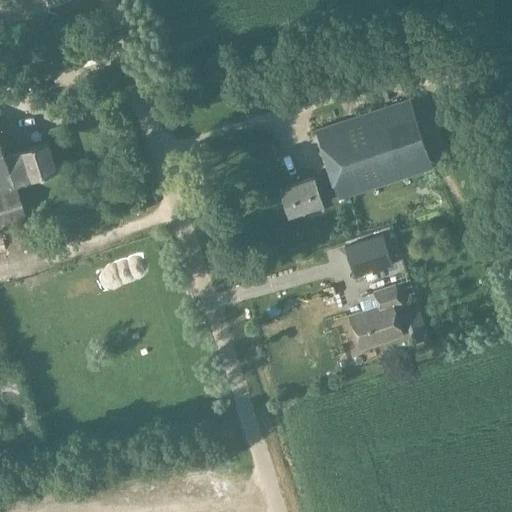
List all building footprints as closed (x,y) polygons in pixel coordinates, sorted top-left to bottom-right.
[(413,65),(415,71),(462,56),(452,26),(350,58),(358,83),(413,65)] [(11,68),(0,71),(0,89),(16,84),(11,68)] [(339,197),(431,167),(408,98),(316,128),(331,175),(314,181),(313,176),(280,187),(289,215),(322,203),(320,196),(336,190),(339,197)] [(67,143),(79,143),(80,128),(67,127),(67,143)] [(47,141),(19,150),(5,155),(0,138),(0,228),(27,219),(15,184),(56,171),(47,141)] [(281,171),(304,171),(304,157),(281,157),(281,171)] [(391,265),(381,235),(344,247),(353,277),(391,265)] [(361,347),(402,334),(393,306),(401,304),(395,285),(375,292),(379,305),(350,313),(361,347)] [(423,325),(418,309),(403,314),(408,330),(423,325)]
